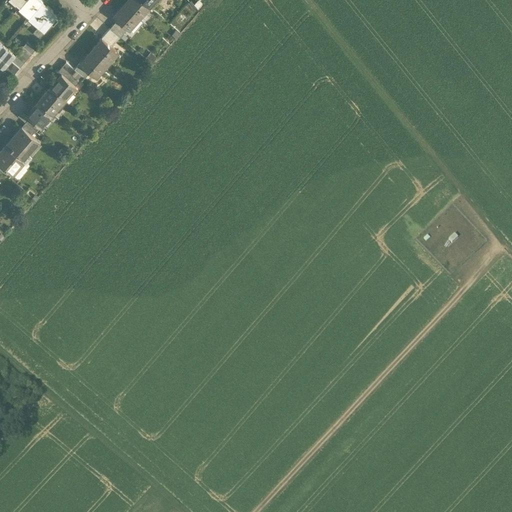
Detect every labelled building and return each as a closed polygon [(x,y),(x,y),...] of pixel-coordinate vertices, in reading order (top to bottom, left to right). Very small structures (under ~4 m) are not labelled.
[(43,1),(41,0),(25,0),(21,5),(19,8),(25,14),(27,11),(31,15),(42,2),(43,1)] [(148,6),(141,0),(127,0),(123,5),(138,18),(148,6)] [(53,12),(42,2),(31,15),(29,17),(28,18),(35,23),(37,21),(41,24),(39,27),(42,24),(52,12),(53,12)] [(129,28),(138,18),(123,5),(114,16),(118,19),(128,28),(129,28)] [(52,12),(42,24),(47,27),(56,16),(52,12)] [(128,28),(118,19),(114,24),(124,32),(128,28)] [(124,32),(114,24),(110,28),(120,37),(124,32)] [(120,37),(110,28),(102,37),(112,46),(120,37)] [(102,37),(101,36),(89,50),(107,65),(118,52),(112,46),(102,37)] [(15,56),(0,43),(0,67),(3,71),(11,61),(15,56)] [(35,50),(27,43),(23,47),(31,55),(35,50)] [(31,55),(23,47),(19,52),(28,59),(31,55)] [(107,65),(89,50),(78,62),(80,63),(90,72),(96,77),(107,65)] [(28,59),(19,52),(15,56),(24,64),(28,59)] [(24,64),(15,56),(11,61),(20,68),(24,64)] [(20,68),(11,61),(3,71),(8,75),(9,73),(13,76),(20,68)] [(74,69),(66,62),(62,67),(72,75),(76,70),(74,69)] [(90,72),(80,63),(74,69),(76,70),(85,78),(90,72)] [(72,75),(62,67),(58,72),(61,74),(76,86),(80,82),(72,75)] [(76,86),(61,74),(50,87),(65,100),(76,86)] [(65,100),(50,87),(38,101),(52,113),(53,114),(65,100)] [(52,113),(38,101),(27,115),(30,117),(40,126),(42,125),(52,113)] [(40,126),(30,117),(26,122),(35,130),(39,133),(44,127),(42,125),(40,126)] [(35,130),(26,122),(22,127),(31,135),(35,130)] [(31,135),(22,127),(6,145),(24,160),(26,161),(32,154),(31,153),(40,142),(31,135)] [(24,160),(6,145),(0,152),(0,162),(13,174),(24,160)] [(11,411),(4,404),(0,408),(0,411),(6,417),(11,411)]
